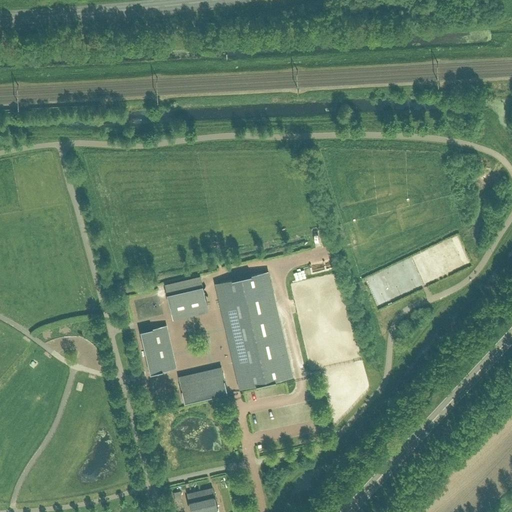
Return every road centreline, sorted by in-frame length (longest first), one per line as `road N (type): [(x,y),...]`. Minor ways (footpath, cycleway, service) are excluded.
road 1 (secondary): [(346,511),(511,335)]
road 2 (primary): [(0,17),(208,0)]
